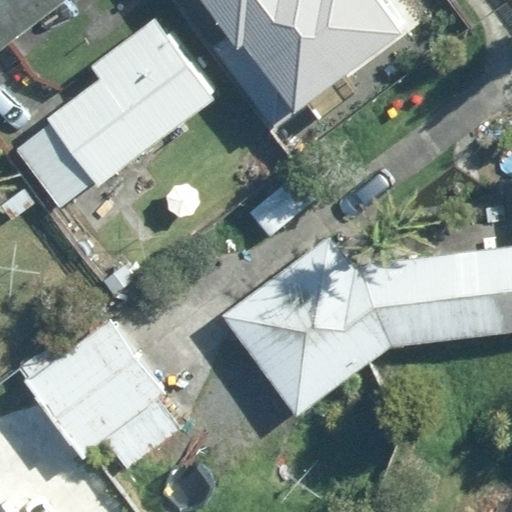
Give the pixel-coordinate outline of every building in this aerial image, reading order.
[(0,0),(0,46),(66,0),(0,0)] [(222,0),(320,125),(431,40),(400,0),(222,0)] [(19,146),(65,207),(96,183),(101,190),(218,101),(157,20),(94,67),(105,82),(19,146)] [(300,170),(251,212),(274,240),(324,198),(300,170)] [(511,245),(341,265),(326,244),(229,313),(302,415),(398,345),(511,332),(511,245)] [(172,391),(110,314),(25,382),(87,458),(107,442),(128,469),(182,425),(161,399),(172,391)] [(20,511),(13,503),(1,511),(20,511)]
